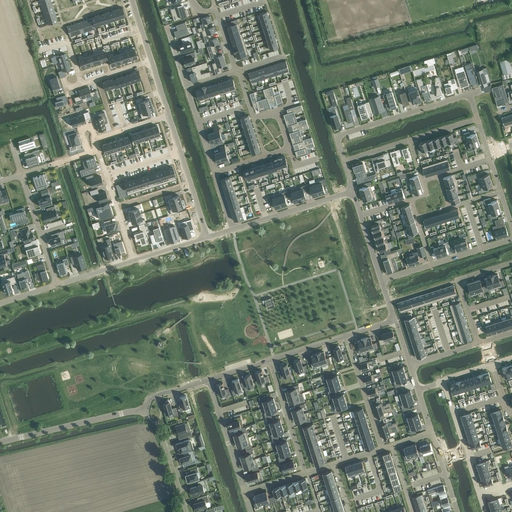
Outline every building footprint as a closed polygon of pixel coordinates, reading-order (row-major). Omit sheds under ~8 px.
[(52,3),(42,6),(44,12),(54,9),(52,3)] [(177,7),(170,9),(170,10),(171,9),(173,16),(175,15),(177,19),(176,19),(177,20),(188,17),(186,9),(185,9),(183,5),(177,7)] [(123,8),(117,9),(120,18),(125,16),(123,8)] [(54,9),(44,12),(46,19),(56,15),(54,9)] [(56,15),(46,19),(48,25),(47,25),(48,25),(58,22),(58,21),(56,15)] [(97,16),(91,18),(91,19),(92,18),(94,26),(99,25),(97,16)] [(200,27),(196,29),(196,30),(197,32),(201,31),(208,29),(208,28),(207,23),(212,21),(210,16),(201,19),(203,24),(199,25),(200,27)] [(91,19),(86,20),(89,30),(95,28),(94,26),(92,18),(91,19)] [(232,25),(227,26),(229,32),(239,29),(240,29),(239,23),(237,19),(231,21),(232,25)] [(86,20),(79,22),(83,32),(89,30),(86,20)] [(79,22),(73,24),(76,34),(83,32),(79,22)] [(177,30),(173,31),(175,36),(175,37),(176,38),(189,34),(185,22),(175,25),(176,28),(176,29),(177,29),(177,30)] [(67,26),(66,26),(70,37),(70,36),(76,34),(73,24),(67,26)] [(208,29),(201,31),(205,41),(205,42),(208,41),(212,39),(210,34),(215,32),(213,27),(208,28),(208,29)] [(239,29),(229,32),(231,37),(241,34),(239,29)] [(241,34),(231,37),(233,42),(244,39),(242,33),(241,34)] [(183,44),(178,45),(180,52),(193,48),(189,36),(182,38),(183,44)] [(210,46),(206,47),(208,53),(215,50),(214,45),(219,43),(217,38),(212,39),(208,41),(210,46)] [(244,39),(233,42),(234,47),(245,44),(244,39)] [(234,47),(233,47),(235,53),(236,53),(247,49),(245,44),(234,47)] [(134,46),(128,48),(132,59),(137,57),(134,46)] [(104,48),(99,50),(102,61),(107,60),(104,48)] [(128,48),(123,50),(124,52),(127,61),(132,59),(128,48)] [(247,49),(236,53),(237,58),(242,56),(244,60),(249,59),(247,55),(249,54),(247,49)] [(99,50),(93,52),(94,53),(97,63),(102,61),(99,50)] [(215,50),(208,53),(210,59),(214,58),(215,62),(224,60),(222,54),(217,56),(215,50)] [(189,58),(183,60),(185,66),(195,63),(193,57),(195,56),(194,52),(188,54),(189,58)] [(65,53),(50,58),(52,64),(59,62),(62,70),(70,67),(65,53)] [(94,53),(88,55),(89,56),(92,65),(97,63),(94,53)] [(113,53),(107,55),(111,66),(116,64),(114,55),(113,53)] [(83,55),(78,57),(81,68),(87,66),(84,57),(83,55)] [(45,58),(39,60),(42,69),(48,67),(45,58)] [(511,70),(509,58),(499,61),(503,74),(502,74),(503,79),(511,76),(511,74),(511,72),(511,70)] [(215,62),(212,63),(212,64),(215,75),(222,72),(221,67),(225,65),(224,60),(215,62)] [(286,61),(279,63),(283,73),(289,71),(286,61)] [(193,72),(189,74),(191,82),(211,76),(210,73),(209,71),(201,74),(200,70),(208,67),(206,62),(191,67),(193,72)] [(279,63),(273,65),(276,75),(283,73),(279,63)] [(273,65),(267,67),(270,77),(276,75),(273,65)] [(410,65),(398,69),(399,70),(400,73),(412,70),(410,65)] [(474,66),(466,68),(466,71),(471,85),(479,82),(474,66)] [(267,67),(261,69),(264,79),(270,77),(267,67)] [(486,67),(477,70),(480,82),(482,86),(484,86),(488,84),(485,74),(488,73),(486,67)] [(261,69),(255,71),(258,81),(264,79),(261,69)] [(460,88),(469,85),(464,70),(456,72),(460,88)] [(255,71),(248,73),(251,83),(258,81),(255,71)] [(57,76),(49,79),(54,95),(58,94),(56,89),(60,88),(57,76)] [(421,78),(416,80),(420,93),(422,92),(422,93),(423,93),(425,101),(428,100),(428,101),(433,100),(433,99),(435,98),(437,97),(437,98),(439,98),(439,95),(442,94),(440,87),(442,86),(439,77),(437,77),(435,77),(435,83),(435,94),(430,93),(429,91),(428,88),(427,85),(423,86),(421,78)] [(449,82),(444,84),(447,94),(453,92),(452,89),(457,88),(454,78),(448,80),(449,82)] [(233,79),(227,80),(231,92),(236,90),(233,79)] [(227,80),(222,82),(226,93),(231,92),(227,80)] [(222,82),(217,84),(220,93),(219,93),(220,95),(226,93),(222,82)] [(207,86),(201,88),(201,89),(205,100),(210,98),(210,96),(209,96),(207,87),(207,86)] [(497,86),(491,88),(493,93),(495,92),(496,96),(494,97),(497,106),(501,105),(502,104),(502,105),(506,104),(505,103),(504,100),(504,99),(504,98),(502,93),(501,93),(502,92),(501,90),(499,86),(497,86)] [(89,87),(83,89),(86,97),(90,96),(91,96),(92,99),(99,97),(96,90),(90,92),(89,87)] [(272,87),(268,88),(272,102),(276,101),(277,106),(283,104),(280,93),(280,94),(275,95),(272,87)] [(421,98),(417,87),(408,90),(411,101),(421,98)] [(266,98),(262,99),(265,110),(271,108),(269,103),(272,102),(268,88),(263,90),(266,98)] [(80,95),(74,97),(76,104),(87,101),(86,97),(83,89),(78,90),(80,95)] [(201,89),(196,90),(200,103),(206,101),(205,100),(201,89)] [(406,91),(400,93),(404,106),(409,104),(406,91)] [(254,92),(249,94),(254,108),(258,107),(259,111),(265,110),(262,99),(257,101),(254,92)] [(385,94),(383,94),(384,100),(388,99),(389,102),(385,103),(387,109),(388,109),(389,109),(391,109),(397,107),(397,106),(394,98),(393,98),(393,95),(392,93),(392,92),(391,92),(385,94)] [(65,95),(56,97),(57,101),(55,102),(57,107),(65,105),(64,102),(67,101),(65,95)] [(375,100),(371,102),(375,113),(380,111),(384,110),(383,109),(379,96),(374,97),(375,100)] [(142,97),(135,99),(138,109),(151,105),(149,99),(143,101),(142,97)] [(349,108),(344,110),(348,123),(354,121),(351,110),(354,108),(351,99),(350,97),(346,98),(347,100),(349,108)] [(368,102),(357,105),(362,119),(369,117),(369,115),(372,114),(372,116),(373,115),(368,102)] [(151,105),(138,109),(142,119),(148,117),(147,113),(153,111),(151,105)] [(288,113),(283,114),(285,120),(296,117),(294,112),(303,110),(301,105),(300,105),(296,107),(287,109),(288,113)] [(74,106),(65,109),(67,114),(75,112),(74,106)] [(335,109),(329,111),(334,127),(341,125),(335,109)] [(83,114),(70,119),(72,126),(86,122),(85,119),(90,118),(88,111),(83,113),(83,114)] [(99,117),(94,118),(98,131),(106,129),(104,123),(105,123),(105,122),(107,121),(104,112),(98,114),(99,117)] [(505,128),(511,126),(508,116),(502,118),(505,128)] [(296,117),(285,120),(287,126),(291,125),(292,128),(307,123),(306,119),(297,122),(296,117)] [(292,132),(289,133),(291,139),(301,135),(300,131),(309,128),(307,123),(292,128),(293,131),(292,132)] [(157,126),(152,127),(155,138),(161,137),(157,126)] [(215,132),(208,134),(210,138),(221,135),(222,134),(220,128),(219,129),(218,126),(213,128),(215,132)] [(152,127),(147,129),(149,138),(150,140),(155,138),(152,127)] [(141,131),(136,132),(139,141),(140,143),(145,142),(144,139),(141,131)] [(136,132),(131,134),(134,143),(139,141),(136,132)] [(478,139),(476,133),(470,135),(469,132),(463,134),(464,137),(465,137),(467,142),(466,143),(478,139)] [(77,133),(69,135),(72,146),(69,147),(71,151),(77,149),(76,145),(80,144),(77,133)] [(458,142),(456,137),(453,137),(452,133),(445,135),(448,145),(458,142)] [(221,135),(210,138),(211,142),(217,140),(219,145),(223,143),(222,140),(226,139),(224,134),(222,134),(221,135)] [(301,135),(291,139),(293,144),(297,143),(298,146),(313,142),(312,137),(303,140),(301,135)] [(448,145),(445,135),(439,137),(441,145),(447,143),(448,145)] [(128,136),(123,138),(126,147),(131,145),(128,136)] [(30,137),(18,141),(19,144),(20,148),(21,150),(21,151),(24,151),(33,148),(33,146),(35,146),(34,140),(31,141),(30,137)] [(441,145),(439,137),(432,139),(435,147),(441,145)] [(123,138),(118,140),(121,150),(126,148),(126,147),(123,138)] [(435,147),(432,139),(426,141),(429,151),(429,149),(435,147)] [(480,145),(478,139),(466,143),(469,152),(475,150),(474,147),(480,145)] [(118,140),(113,141),(116,152),(121,151),(121,150),(118,140)] [(113,141),(107,143),(110,152),(111,154),(116,152),(113,141)] [(429,151),(426,141),(419,143),(420,148),(417,149),(419,155),(422,154),(422,153),(429,151)] [(299,150),(295,151),(297,157),(308,154),(308,153),(307,149),(314,147),(315,147),(313,142),(298,146),(299,150)] [(107,143),(102,145),(105,154),(110,152),(107,143)] [(221,152),(215,154),(216,158),(227,154),(224,146),(220,147),(221,152)] [(392,157),(391,157),(394,166),(395,166),(399,165),(398,162),(399,162),(397,157),(404,155),(405,158),(406,158),(406,159),(411,158),(412,158),(409,150),(408,151),(407,147),(396,151),(397,155),(392,157)] [(38,150),(24,155),(25,155),(27,161),(26,161),(28,167),(30,166),(42,162),(38,150)] [(391,165),(388,153),(383,154),(383,156),(377,158),(378,161),(372,163),(375,172),(379,171),(378,167),(386,165),(387,166),(391,165)] [(227,154),(216,158),(217,162),(224,160),(225,164),(230,163),(227,154)] [(285,156),(279,158),(283,168),(288,166),(285,156)] [(80,170),(79,170),(81,176),(95,172),(95,171),(95,172),(93,166),(95,166),(97,165),(96,161),(95,161),(95,158),(86,160),(88,168),(80,170)] [(279,158),(274,159),(274,161),(275,161),(277,170),(278,170),(283,168),(279,158)] [(447,159),(441,161),(444,171),(450,169),(447,159)] [(274,161),(269,162),(272,171),(273,173),(278,171),(278,170),(277,170),(275,161),(274,161)] [(444,171),(441,161),(435,163),(438,173),(444,171)] [(358,163),(352,165),(354,170),(355,169),(355,172),(357,178),(362,177),(363,176),(361,172),(365,171),(363,163),(359,164),(358,163)] [(428,165),(431,175),(438,173),(435,163),(428,165)] [(264,164),(259,166),(263,177),(268,175),(267,172),(267,173),(264,164)] [(422,167),(425,177),(431,175),(428,165),(422,167)] [(259,166),(254,167),(258,179),(263,177),(259,166)] [(172,167),(165,169),(169,182),(176,180),(172,167)] [(254,167),(249,169),(253,180),(258,179),(254,167)] [(165,169),(158,171),(162,184),(169,182),(165,169)] [(249,169),(244,170),(247,182),(253,180),(249,169)] [(158,171),(151,174),(155,186),(162,184),(158,171)] [(409,184),(419,181),(418,175),(413,177),(411,172),(406,174),(409,184)] [(476,173),(479,184),(491,180),(489,174),(483,176),(482,172),(476,173)] [(363,178),(362,178),(363,182),(377,177),(376,173),(367,176),(363,178)] [(43,174),(33,178),(34,181),(37,190),(45,188),(45,187),(44,184),(46,184),(43,174)] [(151,174),(144,176),(148,188),(155,186),(151,174)] [(443,178),(445,183),(456,180),(456,179),(455,180),(454,174),(443,178)] [(93,175),(86,177),(88,183),(91,182),(92,188),(104,184),(101,177),(94,179),(93,175)] [(144,176),(138,178),(142,191),(148,188),(144,176)] [(230,176),(221,179),(223,184),(232,182),(230,176)] [(138,178),(131,180),(135,193),(142,191),(138,178)] [(321,180),(315,182),(319,195),(325,193),(323,186),(327,185),(325,178),(321,180)] [(131,180),(123,182),(127,195),(135,193),(131,180)] [(458,185),(456,180),(445,183),(446,188),(446,189),(458,185)] [(493,186),(491,180),(479,184),(481,190),(478,191),(479,194),(488,191),(487,188),(493,186)] [(421,186),(419,181),(409,184),(411,184),(413,189),(411,189),(411,190),(421,186)] [(232,182),(223,184),(225,190),(233,187),(232,182)] [(309,183),(305,185),(307,191),(311,190),(313,196),(319,195),(315,182),(309,184),(309,183)] [(371,185),(370,182),(364,184),(365,187),(359,189),(361,195),(373,191),(372,191),(370,185),(371,185)] [(302,186),(296,188),(300,201),(303,201),(303,200),(306,199),(304,192),(307,191),(305,185),(302,186)] [(458,185),(446,189),(448,194),(458,190),(457,185),(458,185)] [(423,192),(421,186),(411,190),(413,195),(417,194),(419,193),(423,192)] [(394,201),(390,191),(386,192),(384,187),(380,188),(382,194),(384,199),(386,198),(388,203),(394,201)] [(97,188),(89,191),(91,195),(96,193),(99,202),(108,199),(105,192),(99,194),(97,188)] [(290,189),(287,191),(289,197),(292,196),(294,202),(300,201),(296,188),(290,190),(290,189)] [(402,188),(396,190),(399,200),(405,198),(402,188)] [(0,189),(0,199),(0,200),(2,203),(9,201),(9,200),(5,190),(1,191),(0,189)] [(399,200),(396,190),(396,191),(391,193),(391,191),(390,191),(394,201),(399,200)] [(458,191),(458,190),(448,194),(449,199),(459,196),(459,195),(458,196),(457,191),(458,191)] [(283,192),(277,194),(282,206),(287,205),(285,198),(289,197),(287,191),(283,192)] [(376,200),(373,191),(361,195),(363,201),(369,199),(370,202),(376,200)] [(171,193),(165,196),(168,205),(181,201),(179,195),(173,197),(171,193)] [(272,195),(268,197),(270,203),(273,202),(276,208),(282,206),(277,194),(272,196),(272,195)] [(40,199),(38,200),(40,206),(52,203),(50,196),(40,199)] [(461,201),(459,196),(449,199),(450,199),(452,204),(461,201)] [(487,199),(483,200),(484,201),(485,204),(486,204),(487,210),(489,209),(491,208),(499,206),(498,203),(497,200),(494,201),(493,201),(491,202),(490,198),(488,199),(487,199)] [(181,201),(168,205),(171,215),(177,213),(176,209),(182,207),(181,201)] [(238,202),(230,205),(231,210),(240,207),(238,202)] [(109,203),(92,208),(94,214),(97,213),(99,219),(113,215),(109,203)] [(134,209),(128,211),(130,217),(140,214),(138,208),(141,207),(139,204),(133,206),(134,209)] [(400,207),(402,213),(411,210),(409,204),(400,207)] [(47,211),(42,213),(45,222),(52,219),(57,218),(55,209),(54,206),(49,208),(49,210),(50,211),(47,211)] [(489,209),(487,210),(489,215),(488,215),(489,219),(490,219),(496,217),(497,216),(496,213),(498,213),(499,212),(501,212),(499,206),(491,208),(489,209)] [(17,213),(12,214),(13,220),(15,220),(18,219),(19,219),(21,224),(28,222),(27,219),(25,214),(25,213),(24,214),(23,211),(22,209),(22,208),(18,209),(17,210),(17,212),(17,213)] [(413,215),(411,210),(402,213),(403,213),(405,218),(413,215)] [(242,213),(233,215),(234,221),(236,220),(237,221),(239,220),(239,219),(243,218),(242,213)] [(140,214),(130,217),(132,223),(138,221),(139,225),(140,225),(144,223),(146,223),(144,219),(142,220),(140,214)] [(415,221),(413,215),(405,218),(406,223),(405,224),(415,221)] [(172,216),(162,219),(163,224),(174,221),(172,216)] [(187,225),(179,227),(183,238),(187,236),(190,235),(189,231),(194,230),(191,219),(186,221),(187,225)] [(375,224),(371,225),(373,232),(376,231),(381,230),(383,229),(381,222),(380,219),(375,221),(375,224)] [(497,230),(494,231),(496,238),(508,235),(506,228),(503,229),(501,223),(500,223),(499,219),(494,220),(497,230)] [(108,220),(103,222),(104,224),(103,225),(106,233),(118,229),(116,224),(115,225),(114,221),(109,223),(108,220)] [(416,226),(415,221),(405,224),(407,229),(416,226)] [(154,234),(150,235),(153,244),(158,243),(158,242),(163,240),(159,227),(157,222),(152,224),(154,229),(153,229),(154,234)] [(142,231),(134,233),(136,240),(140,239),(142,244),(147,243),(145,235),(147,234),(144,223),(140,225),(142,231)] [(167,229),(164,230),(167,240),(170,239),(170,241),(175,239),(174,234),(177,233),(174,226),(172,227),(171,227),(166,228),(167,229)] [(418,232),(416,226),(407,229),(408,229),(410,234),(408,235),(409,238),(414,236),(413,233),(418,232)] [(28,228),(22,230),(23,235),(22,235),(23,239),(24,242),(34,239),(32,232),(30,233),(28,228)] [(376,231),(373,232),(375,239),(378,238),(383,236),(385,236),(383,229),(381,230),(376,231)] [(51,238),(49,239),(50,241),(51,245),(52,246),(54,245),(61,243),(60,239),(65,237),(63,231),(55,233),(57,236),(52,238),(51,238)] [(468,235),(459,238),(462,249),(468,247),(467,242),(470,241),(468,235)] [(378,238),(375,239),(377,245),(380,244),(387,242),(387,239),(384,240),(383,236),(378,238)] [(462,249),(459,238),(450,241),(452,247),(455,246),(456,251),(462,249)] [(400,242),(402,249),(413,245),(410,239),(400,242)] [(121,241),(113,243),(117,255),(119,254),(119,253),(121,253),(121,252),(124,251),(121,241)] [(31,242),(25,244),(29,256),(38,253),(40,253),(40,251),(39,249),(38,249),(37,246),(33,247),(31,243),(32,242),(31,242)] [(385,243),(377,245),(379,252),(384,251),(385,253),(390,252),(387,242),(385,243)] [(448,242),(439,244),(442,256),(448,254),(447,248),(449,247),(448,242)] [(442,256),(439,244),(438,244),(439,247),(434,248),(433,246),(430,247),(432,253),(435,252),(436,257),(442,256)] [(108,245),(102,247),(102,248),(105,259),(112,257),(108,245)] [(422,246),(417,247),(420,257),(426,255),(422,246)] [(395,271),(391,259),(398,256),(396,251),(385,255),(387,260),(382,261),(384,269),(385,269),(387,273),(395,271)] [(420,262),(417,252),(409,254),(410,256),(406,258),(409,266),(420,262)] [(73,256),(70,257),(72,264),(75,263),(77,269),(78,269),(78,270),(81,269),(81,268),(85,267),(81,254),(74,257),(73,256)] [(0,266),(3,266),(6,265),(7,265),(7,264),(10,263),(9,259),(6,260),(4,256),(0,257),(0,266)] [(63,261),(56,263),(59,275),(67,273),(65,265),(69,264),(67,258),(62,259),(63,261)] [(39,272),(34,273),(36,279),(38,278),(39,281),(43,280),(43,281),(48,279),(47,275),(43,263),(37,265),(39,272)] [(28,270),(17,274),(21,288),(27,286),(26,282),(31,280),(28,270)] [(494,274),(491,275),(495,288),(504,286),(502,280),(500,281),(497,274),(495,275),(494,274)] [(488,285),(485,286),(487,291),(495,288),(491,275),(488,276),(488,277),(485,278),(488,285)] [(14,276),(1,280),(2,282),(5,293),(6,293),(7,294),(12,292),(10,284),(16,282),(14,276)] [(480,280),(474,282),(477,293),(483,291),(483,292),(487,291),(485,286),(482,287),(480,280)] [(470,290),(467,291),(469,297),(472,296),(471,295),(477,293),(474,282),(473,282),(468,283),(470,290)] [(457,295),(454,285),(447,287),(450,297),(457,295)] [(447,287),(441,289),(444,299),(449,297),(450,297),(447,287)] [(441,289),(435,291),(438,301),(444,299),(441,289)] [(435,291),(429,293),(432,303),(438,301),(435,291)] [(429,293),(422,295),(426,305),(432,303),(429,293)] [(426,305),(422,295),(416,297),(419,307),(426,305)] [(272,297),(264,300),(267,308),(274,306),(272,297)] [(416,297),(410,299),(413,309),(419,307),(416,297)] [(410,299),(404,301),(407,311),(413,309),(410,299)] [(404,301),(397,303),(401,313),(407,311),(404,301)] [(462,309),(460,302),(450,305),(452,312),(462,309)] [(464,315),(462,309),(452,312),(454,318),(464,315)] [(407,319),(405,319),(406,322),(407,325),(418,321),(416,315),(407,319)] [(466,321),(464,315),(454,318),(456,324),(466,321)] [(501,318),(496,320),(499,331),(505,329),(502,321),(501,318)] [(496,320),(491,322),(494,333),(499,331),(496,320)] [(418,321),(407,325),(408,330),(417,328),(420,327),(418,321)] [(457,330),(468,327),(466,321),(456,324),(457,330)] [(491,322),(482,324),(484,330),(487,329),(489,335),(494,333),(491,322)] [(459,337),(469,333),(468,327),(457,330),(459,337)] [(410,336),(419,333),(417,328),(408,330),(410,336)] [(383,338),(379,340),(380,344),(380,345),(386,344),(385,341),(395,338),(392,331),(389,331),(385,333),(382,334),(383,338)] [(421,339),(419,333),(410,336),(412,341),(421,339)] [(472,340),(469,333),(459,337),(462,343),(472,340)] [(367,337),(364,338),(368,351),(374,349),(377,348),(375,342),(372,343),(370,337),(367,337)] [(360,347),(357,348),(359,354),(368,351),(364,338),(361,339),(358,340),(360,347)] [(422,344),(421,339),(412,341),(414,347),(422,344)] [(424,350),(422,344),(414,347),(415,352),(424,350)] [(336,347),(336,348),(334,349),(337,360),(343,358),(344,360),(347,359),(345,353),(342,354),(340,347),(340,346),(339,346),(338,346),(338,345),(337,346),(336,346),(336,347)] [(426,355),(424,350),(415,352),(417,358),(426,355)] [(321,352),(317,353),(321,364),(321,365),(321,366),(326,364),(331,363),(329,357),(326,358),(324,351),(321,352)] [(314,362),(311,363),(313,369),(316,368),(315,365),(318,364),(321,364),(317,353),(314,354),(312,355),(312,356),(314,362)] [(294,360),(294,361),(298,374),(307,371),(305,365),(302,366),(300,359),(299,360),(298,359),(294,360)] [(371,361),(360,364),(361,368),(362,371),(371,368),(370,365),(373,364),(373,365),(373,366),(377,365),(376,359),(371,361)] [(283,373),(280,374),(281,376),(282,380),(291,377),(287,364),(284,365),(284,364),(284,363),(283,363),(282,363),(281,363),(281,364),(281,365),(281,366),(281,368),(283,373)] [(394,364),(389,366),(392,377),(405,373),(405,372),(403,367),(399,368),(398,367),(395,368),(394,364)] [(507,366),(502,368),(505,379),(511,378),(507,366)] [(262,370),(255,372),(259,383),(259,385),(267,382),(269,382),(268,381),(267,376),(264,377),(263,373),(263,372),(262,372),(262,370)] [(369,375),(364,377),(366,384),(373,382),(372,378),(377,377),(377,378),(382,376),(380,372),(376,373),(371,375),(369,375)] [(488,372),(483,374),(486,383),(491,382),(488,372)] [(405,373),(392,377),(396,388),(401,386),(400,382),(403,381),(403,380),(407,379),(405,373)] [(247,385),(244,386),(246,391),(249,390),(248,389),(248,387),(254,385),(250,374),(246,375),(246,376),(244,377),(247,385)] [(483,374),(477,376),(480,385),(486,383),(483,374)] [(329,375),(323,376),(324,379),(325,379),(325,380),(327,385),(328,385),(339,381),(337,375),(337,376),(337,375),(333,376),(330,378),(329,375)] [(477,376),(472,378),(475,387),(480,385),(477,376)] [(472,378),(466,379),(469,389),(475,387),(472,378)] [(234,389),(231,390),(233,395),(236,394),(236,393),(242,391),(238,379),(232,381),(234,389)] [(466,379),(461,381),(464,390),(469,389),(466,379)] [(329,391),(328,391),(329,394),(334,392),(333,389),(341,387),(339,382),(339,381),(328,385),(329,391)] [(461,381),(456,383),(459,392),(464,390),(461,381)] [(225,389),(223,382),(216,384),(220,395),(226,393),(227,395),(230,394),(228,389),(225,389)] [(456,383),(450,385),(453,394),(459,392),(456,383)] [(298,394),(296,388),(299,387),(298,384),(292,386),(293,389),(286,391),(288,397),(298,394)] [(373,388),(368,389),(368,390),(370,396),(379,394),(378,390),(381,389),(381,390),(386,389),(384,384),(381,385),(376,387),(373,388)] [(402,388),(396,390),(399,400),(412,396),(410,390),(406,392),(406,390),(403,391),(402,388)] [(288,398),(289,403),(290,403),(297,401),(298,404),(304,402),(303,399),(300,400),(299,399),(298,394),(288,397),(288,398)] [(335,394),(329,395),(330,398),(332,398),(334,403),(334,404),(345,400),(343,394),(336,396),(335,394)] [(182,404),(179,405),(181,411),(190,408),(186,395),(180,397),(182,404)] [(265,396),(259,397),(262,408),(275,404),(273,398),(269,399),(269,398),(266,399),(265,396)] [(412,396),(399,400),(403,411),(409,409),(407,406),(410,405),(410,403),(414,402),(412,396)] [(166,403),(163,403),(167,415),(173,413),(174,416),(178,415),(176,410),(175,407),(172,408),(169,401),(169,400),(168,400),(167,400),(166,400),(166,401),(166,402),(166,403)] [(334,403),(332,404),(334,410),(335,413),(340,411),(339,408),(347,406),(345,400),(334,404),(334,403)] [(374,405),(373,405),(375,412),(391,407),(390,402),(385,404),(386,405),(383,406),(382,403),(381,403),(379,403),(377,404),(374,405)] [(295,410),(292,410),(294,416),(304,413),(302,407),(305,406),(304,403),(298,405),(299,408),(295,410)] [(275,404),(262,408),(266,419),(272,417),(271,414),(273,413),(273,411),(276,410),(277,410),(275,405),(275,404)] [(391,407),(375,412),(377,419),(384,416),(384,415),(383,413),(388,412),(388,413),(389,413),(393,411),(391,407)] [(362,408),(352,411),(354,417),(364,414),(362,408)] [(501,409),(491,412),(493,417),(502,414),(501,409)] [(409,411),(404,413),(405,418),(407,417),(409,423),(420,420),(419,419),(420,419),(418,414),(414,415),(413,414),(410,415),(409,411)] [(304,413),(294,416),(296,422),(301,421),(303,420),(304,423),(310,421),(309,418),(308,418),(306,412),(304,413)] [(470,412),(461,415),(463,421),(472,418),(470,412)] [(354,417),(353,417),(355,423),(356,422),(366,419),(364,414),(354,417)] [(502,414),(493,417),(495,422),(504,419),(502,414)] [(231,423),(228,423),(230,429),(230,430),(232,429),(243,426),(240,416),(234,418),(235,421),(232,422),(231,422),(231,423)] [(272,417),(266,419),(266,420),(267,424),(270,423),(270,424),(272,429),(282,425),(280,420),(276,421),(276,419),(273,420),(272,417)] [(472,418),(463,421),(465,426),(474,423),(472,418)] [(366,419),(356,422),(358,428),(368,424),(366,419)] [(504,419),(495,422),(496,428),(506,425),(504,419)] [(411,429),(409,430),(410,434),(416,433),(415,429),(418,428),(418,427),(421,426),(420,420),(409,423),(411,429)] [(386,423),(379,425),(381,432),(398,427),(396,422),(395,423),(392,424),(391,422),(386,423)] [(474,423),(465,426),(466,432),(476,429),(474,423)] [(187,433),(184,424),(175,427),(178,436),(181,435),(183,438),(191,435),(190,432),(187,433)] [(313,424),(303,427),(304,428),(305,432),(314,430),(315,429),(315,428),(313,424)] [(368,424),(358,428),(359,433),(369,430),(368,424)] [(273,434),(271,435),(273,440),(278,438),(277,435),(280,434),(280,433),(284,431),(282,425),(272,429),(273,434)] [(506,425),(496,428),(498,433),(507,430),(506,425)] [(238,434),(234,435),(235,440),(236,441),(248,437),(245,426),(244,427),(239,428),(240,432),(237,433),(238,434)] [(398,427),(381,432),(384,439),(390,436),(389,433),(390,433),(394,431),(395,433),(399,431),(398,427)] [(476,429),(466,432),(468,437),(477,434),(476,429)] [(314,430),(305,432),(307,438),(316,435),(315,433),(314,430)] [(359,433),(358,433),(360,439),(362,438),(371,435),(369,430),(359,433)] [(507,430),(498,433),(500,438),(509,435),(507,430)] [(316,435),(307,438),(308,443),(317,440),(317,441),(320,440),(318,434),(317,434),(316,435)] [(477,434),(468,437),(470,443),(479,440),(477,434)] [(371,435),(362,438),(364,443),(364,444),(373,441),(371,435)] [(509,435),(500,438),(501,443),(511,440),(509,435)] [(236,442),(237,447),(238,447),(241,446),(242,447),(245,446),(246,450),(252,448),(248,437),(236,441),(236,442)] [(278,438),(273,440),(275,446),(276,451),(278,450),(289,447),(289,446),(287,441),(283,442),(282,441),(279,442),(278,438)] [(177,443),(176,443),(176,444),(178,449),(179,449),(181,453),(193,449),(193,448),(192,449),(189,439),(180,442),(179,443),(178,443),(177,443)] [(317,440),(308,443),(310,449),(319,446),(317,441),(317,440)] [(479,440),(470,443),(472,448),(481,445),(479,440)] [(511,444),(511,440),(501,443),(503,448),(511,445),(511,444)] [(364,443),(362,444),(362,447),(363,450),(375,446),(373,441),(364,444),(364,443)] [(430,443),(420,446),(420,448),(421,449),(422,453),(432,450),(432,449),(430,443)] [(416,444),(410,445),(414,458),(423,455),(422,453),(421,449),(418,450),(416,444)] [(319,446),(310,449),(312,454),(323,451),(321,445),(320,445),(319,446)] [(414,458),(410,445),(404,447),(406,454),(403,455),(405,461),(414,458)] [(280,456),(278,457),(279,460),(279,462),(284,460),(285,460),(284,456),(287,456),(287,454),(290,453),(291,453),(289,448),(289,447),(278,450),(279,452),(280,456)] [(244,455),(241,457),(242,463),(253,459),(251,453),(253,453),(252,448),(246,450),(247,453),(244,454),(244,455)] [(182,463),(196,459),(193,450),(186,453),(186,455),(180,457),(182,463)] [(323,451),(312,454),(313,457),(314,460),(325,456),(323,451)] [(382,454),(384,461),(392,458),(390,452),(382,454)] [(325,456),(314,460),(315,465),(318,464),(327,462),(325,456)] [(253,459),(242,463),(244,469),(245,468),(248,467),(249,469),(252,468),(253,471),(258,469),(257,465),(255,458),(253,459)] [(386,467),(394,464),(392,458),(384,461),(386,467)] [(293,460),(280,464),(283,474),(285,473),(289,472),(288,469),(295,467),(296,467),(296,466),(297,465),(297,464),(296,464),(296,463),(295,463),(294,463),(293,460)] [(362,461),(356,462),(360,473),(365,472),(362,461)] [(486,461),(477,464),(478,469),(488,466),(486,461)] [(351,464),(354,475),(360,473),(356,462),(351,464)] [(349,477),(354,475),(351,464),(345,466),(349,477)] [(396,471),(394,464),(386,467),(388,473),(396,471)] [(488,466),(478,469),(480,475),(489,472),(488,466)] [(188,481),(188,482),(199,478),(197,472),(198,472),(197,468),(191,470),(192,473),(186,475),(187,477),(186,478),(187,481),(188,481)] [(324,479),(333,476),(331,470),(322,473),(324,479)] [(258,472),(246,475),(246,476),(247,479),(248,479),(248,480),(249,481),(256,479),(257,482),(262,480),(259,471),(258,472)] [(388,473),(390,479),(398,477),(396,471),(388,473)] [(489,472),(480,475),(482,480),(491,477),(489,472)] [(390,479),(392,485),(400,483),(398,477),(390,479)] [(491,477),(482,480),(484,486),(493,483),(491,477)] [(305,479),(298,481),(301,489),(302,492),(309,490),(305,479)] [(193,495),(205,491),(203,484),(205,484),(203,480),(198,481),(199,485),(190,488),(193,495)] [(301,489),(298,481),(292,483),(294,491),(295,491),(301,489)] [(288,493),(288,494),(295,492),(295,491),(294,491),(292,483),(286,485),(288,493)] [(400,483),(392,485),(394,492),(402,490),(400,483)] [(286,485),(279,487),(282,495),(288,493),(286,485)] [(429,495),(436,492),(437,494),(439,494),(446,492),(443,485),(427,490),(429,495)] [(282,495),(279,487),(272,489),(275,496),(271,497),(273,503),(276,502),(275,497),(282,495)] [(266,491),(260,493),(264,503),(270,501),(270,504),(273,503),(271,497),(269,498),(266,491)] [(264,503),(260,493),(254,495),(257,502),(254,503),(255,508),(259,507),(258,505),(264,503)] [(413,497),(415,503),(425,500),(423,494),(413,497)] [(207,507),(206,502),(209,501),(207,495),(199,497),(201,501),(194,503),(194,504),(193,504),(194,507),(195,507),(196,510),(207,507)] [(449,504),(447,497),(431,502),(433,507),(440,504),(440,507),(449,504)] [(498,498),(489,501),(490,507),(500,504),(498,498)] [(425,500),(415,503),(417,510),(427,506),(425,500)]
